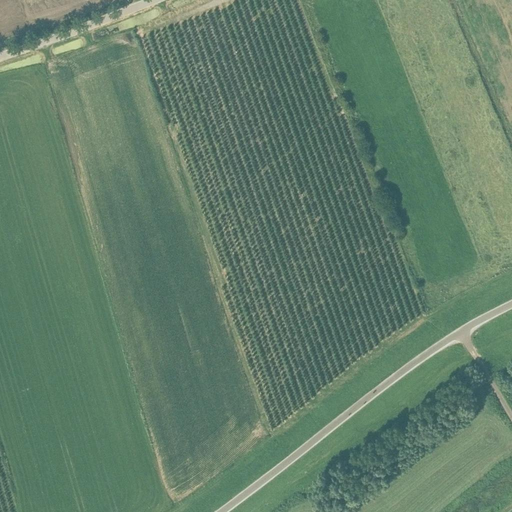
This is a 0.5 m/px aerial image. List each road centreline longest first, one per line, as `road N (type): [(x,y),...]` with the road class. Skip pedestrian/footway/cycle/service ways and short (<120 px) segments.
road 1 (unclassified): [(222,511),(463,331)]
road 2 (tertiary): [(0,57),(153,0)]
